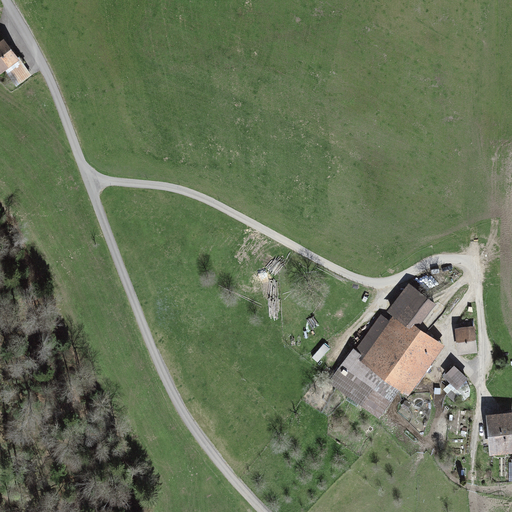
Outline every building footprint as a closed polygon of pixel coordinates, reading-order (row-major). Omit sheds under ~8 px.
[(0,72),(1,73),(6,70),(17,86),(30,77),(5,41),(0,44),(0,72)] [(414,388),(451,341),(409,309),(372,356),(414,388)] [(464,328),(463,348),(478,348),(479,329),(464,328)] [(335,384),(385,417),(405,387),(356,354),(335,384)] [(336,373),(339,376),(344,369),(333,361),(326,371),(334,376),(336,373)] [(455,367),(443,378),(450,385),(443,391),(455,404),(464,397),(458,390),(468,380),(455,367)] [(497,453),(511,452),(511,413),(495,414),(497,453)]
